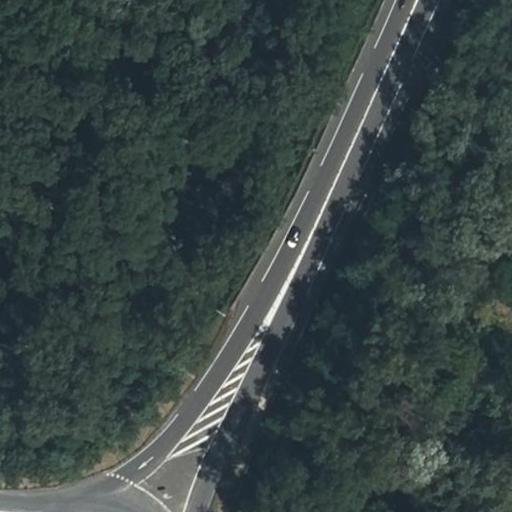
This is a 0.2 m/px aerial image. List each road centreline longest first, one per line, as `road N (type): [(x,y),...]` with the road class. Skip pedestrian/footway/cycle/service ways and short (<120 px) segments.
road 1 (motorway): [(405,0),(247,333),(150,461),(96,495)]
road 2 (motorway): [(197,511),(430,0)]
